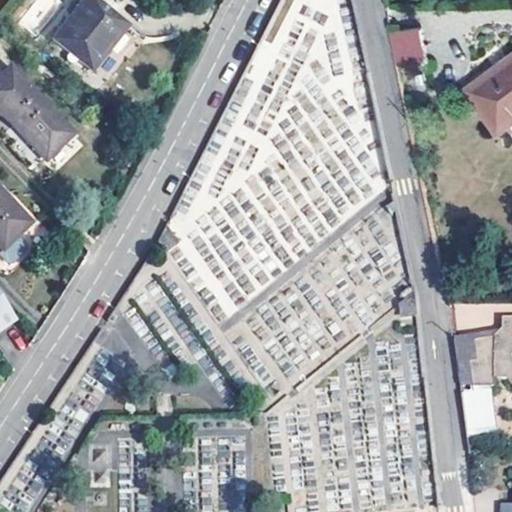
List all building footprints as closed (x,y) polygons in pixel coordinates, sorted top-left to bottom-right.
[(97,0),(80,0),(53,38),(93,68),(127,22),(97,0)] [(422,27),(391,32),(398,65),(430,59),(422,27)] [(511,59),(471,89),(500,129),(511,120),(511,59)] [(8,69),(0,77),(0,114),(31,148),(59,121),(8,69)] [(233,90),(197,169),(198,228),(208,227),(208,212),(225,212),(225,211),(234,192),(233,169),(243,147),(242,101),(255,100),(233,90)] [(0,191),(0,246),(2,248),(0,249),(0,254),(7,262),(11,262),(24,249),(24,244),(15,235),(29,222),(0,191)] [(0,331),(14,323),(0,302),(0,331)] [(470,366),(473,391),(495,389),(494,381),(506,379),(511,385),(511,321),(500,323),(501,334),(496,341),(474,344),(477,365),(470,366)] [(496,341),(501,334),(455,341),(462,393),(473,391),(470,366),(477,365),(474,344),(496,341)]
